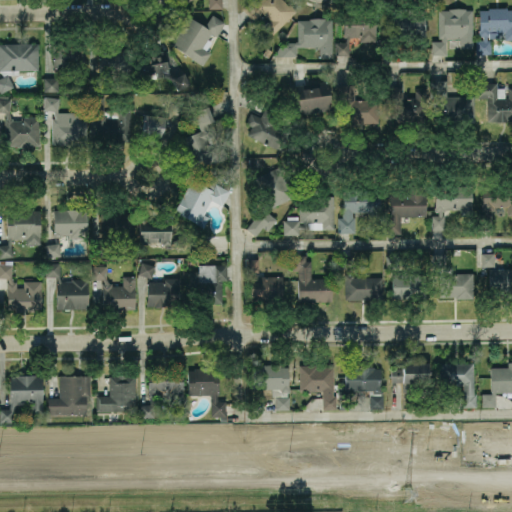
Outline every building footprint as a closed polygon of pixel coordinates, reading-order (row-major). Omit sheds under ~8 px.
[(187,0),(188,1),(189,0),(208,0),(208,8),(222,7),(221,0),(187,0)] [(272,35),(296,10),(289,3),(288,4),(284,0),(260,0),(257,3),(254,0),(250,0),(242,8),(254,20),(262,12),(270,20),(264,27),(272,35)] [(511,39),(511,9),(507,9),(507,7),(488,7),(488,9),(479,10),(479,36),(482,36),(482,40),(475,40),(475,53),(490,53),(490,40),(487,40),(487,36),(488,36),(488,38),(504,38),(504,39),(511,39)] [(376,42),(375,8),(343,8),(343,37),(346,37),(344,42),(334,42),(334,55),(349,55),(349,42),(351,37),(359,37),(359,42),(376,42)] [(425,39),(424,8),(391,8),(391,32),(382,32),(382,56),(395,56),(395,40),(425,39)] [(473,48),(472,9),(465,9),(465,8),(448,8),(448,10),(438,10),(438,38),(441,38),(441,41),(431,41),(431,54),(446,54),(445,38),(459,37),(459,48),(473,48)] [(170,44),(202,65),(210,52),(206,50),(211,41),(207,39),(211,33),(217,36),(226,22),(212,13),(204,25),(189,15),(170,44)] [(331,57),(331,19),(325,19),(325,18),(309,18),(309,20),(297,20),(297,41),(281,41),(273,56),(297,56),(297,47),(319,46),(319,57),(331,57)] [(43,77),(43,91),(59,91),(58,75),(70,75),(70,62),(84,62),(84,42),(54,42),(54,77),(43,77)] [(0,70),(6,70),(6,74),(0,77),(0,91),(1,93),(13,86),(8,75),(18,75),(18,70),(39,70),(38,43),(31,43),(4,43),(4,44),(0,44),(0,70)] [(89,77),(89,91),(101,91),(101,81),(119,81),(119,78),(128,78),(127,49),(117,49),(117,45),(99,45),(99,77),(89,77)] [(262,54),(267,47),(273,51),(269,58),(262,54)] [(164,49),(169,74),(174,77),(183,71),(190,83),(177,90),(171,80),(165,76),(156,78),(155,73),(140,76),(136,54),(145,52),(145,50),(157,48),(157,51),(164,49)] [(474,95),(474,123),(430,123),(429,79),(446,79),(446,96),(474,95)] [(331,111),(327,80),(317,81),(317,84),(302,86),(302,84),(293,85),(298,121),(314,119),(313,113),(331,111)] [(511,87),(511,121),(486,121),(486,97),(476,98),(476,82),(496,82),(496,87),(511,87)] [(378,122),(377,99),(354,100),(353,83),(337,84),(339,124),(378,122)] [(386,86),(387,123),(425,123),(425,89),(414,89),(414,97),(402,97),(401,86),(386,86)] [(86,111),(86,144),(52,144),(52,117),(55,117),(53,111),(42,109),(44,95),(59,98),(57,110),(58,112),(62,114),(73,114),(73,111),(86,111)] [(131,106),(132,142),(95,143),(95,114),(99,114),(98,110),(89,111),(89,96),(104,96),(104,110),(117,110),(117,106),(131,106)] [(40,145),(40,116),(21,116),(21,120),(12,120),(12,118),(11,118),(9,111),(10,99),(0,97),(0,111),(4,112),(6,118),(4,118),(4,146),(18,146),(18,147),(33,147),(33,145),(40,145)] [(280,151),(247,134),(251,126),(245,123),(250,112),(260,117),(268,99),(288,109),(278,128),(289,134),(280,151)] [(135,114),(168,119),(171,100),(185,102),(183,115),(172,113),(170,126),(165,125),(163,139),(141,136),(143,120),(135,119),(135,114)] [(189,172),(227,157),(222,144),(210,149),(206,138),(219,133),(208,105),(193,111),(200,130),(182,137),(190,157),(184,159),(189,172)] [(270,209),(295,196),(279,165),(253,179),(265,202),(252,218),(254,219),(246,228),(255,236),(263,227),(267,230),(277,219),(268,211),(270,209)] [(203,228),(209,217),(203,214),(211,199),(222,205),(230,191),(215,183),(212,189),(191,178),(173,211),(203,228)] [(506,216),(511,215),(511,185),(481,186),(481,210),(485,210),(485,214),(481,215),(481,229),(491,229),(491,214),(488,214),(488,210),(494,210),(494,206),(506,206),(506,216)] [(426,216),(425,186),(406,186),(406,193),(390,193),(390,216),(386,216),(386,234),(401,234),(401,216),(426,216)] [(472,209),(444,209),(444,211),(442,211),(442,214),(444,214),(444,229),(432,229),(432,215),(438,215),(438,210),(434,210),(434,186),(471,186),(472,209)] [(380,215),(380,190),(342,190),(343,217),(338,217),(338,232),(354,232),(354,215),(352,215),(352,211),(367,211),(367,215),(380,215)] [(334,195),(334,229),(298,230),(298,233),(283,234),(283,220),(287,220),(287,216),(298,216),(298,196),(334,195)] [(40,209),(41,245),(25,245),(25,238),(11,239),(10,244),(13,256),(0,257),(0,244),(7,243),(8,239),(6,239),(6,209),(13,209),(13,208),(33,208),(33,210),(40,209)] [(53,209),(86,208),(87,237),(70,238),(70,234),(61,234),(61,237),(53,237),(53,209)] [(134,212),(134,244),(123,244),(123,235),(113,236),(113,242),(107,242),(107,256),(91,256),(91,242),(100,242),(100,212),(134,212)] [(176,248),(178,252),(191,245),(185,234),(173,240),(175,245),(171,245),(170,218),(161,219),(161,220),(148,221),(148,218),(139,218),(139,244),(149,244),(149,242),(163,242),(163,244),(165,244),(165,248),(176,248)] [(45,244),(58,242),(60,255),(47,257),(45,244)] [(511,268),(494,268),(494,253),(481,253),(481,266),(489,266),(489,293),(507,293),(507,297),(511,297),(511,268)] [(473,273),(452,273),(452,266),(446,266),(446,254),(432,254),(432,273),(439,273),(439,296),(456,296),(456,298),(473,298),(473,273)] [(331,278),(331,300),(297,301),(297,270),(291,270),(291,255),(305,255),(305,260),(311,260),(311,278),(331,278)] [(339,268),(338,255),(351,255),(352,267),(339,268)] [(386,256),(386,268),(406,268),(405,255),(386,256)] [(40,281),(40,308),(32,308),(32,311),(14,311),(14,309),(7,309),(6,282),(9,282),(7,278),(0,277),(0,259),(12,260),(11,277),(13,282),(15,281),(15,287),(23,287),(23,281),(40,281)] [(282,276),(282,301),(251,301),(251,276),(245,276),(245,259),(258,259),(258,276),(282,276)] [(89,277),(89,308),(56,308),(56,281),(57,281),(56,276),(45,276),(45,262),(59,262),(60,276),(61,280),(71,280),(71,277),(89,277)] [(142,262),(155,266),(151,278),(138,274),(142,262)] [(221,303),(221,280),(226,280),(226,264),(198,264),(198,270),(189,270),(189,293),(204,293),(204,303),(221,303)] [(135,275),(136,310),(102,310),(102,283),(104,283),(102,279),(91,279),(91,266),(106,265),(106,278),(109,283),(112,282),(112,285),(115,285),(115,281),(119,281),(119,285),(122,285),(122,275),(135,275)] [(427,272),(392,273),(392,298),(428,297),(427,272)] [(382,276),(382,298),(345,299),(344,274),(353,273),(353,277),(382,276)] [(179,277),(162,277),(162,281),(147,281),(147,305),(179,305),(179,277)] [(511,361),(508,361),(508,367),(491,367),(491,393),(481,393),(481,407),(495,407),(495,392),(511,392),(511,361)] [(473,362),(473,393),(475,393),(475,406),(462,406),(462,385),(449,385),(449,394),(440,394),(440,362),(473,362)] [(333,365),(334,390),(299,391),(299,377),(295,377),(295,363),(313,363),(313,366),(333,365)] [(427,363),(427,383),(412,383),(412,392),(402,392),(402,382),(391,382),(391,367),(402,367),(402,363),(427,363)] [(289,392),(289,366),(281,366),(281,364),(252,364),(252,389),(278,389),(281,390),(281,392),(289,392)] [(225,415),(225,401),(216,401),(216,393),(218,393),(218,369),(212,369),(212,367),(193,367),(193,368),(188,368),(188,394),(211,394),(211,415),(225,415)] [(380,367),(381,394),(382,394),(382,408),(368,408),(368,390),(349,390),(350,409),(339,409),(338,376),(345,376),(344,367),(380,367)] [(183,400),(182,372),(147,373),(147,397),(149,397),(150,404),(139,404),(139,419),(157,419),(156,401),(183,400)] [(43,413),(42,375),(36,375),(36,373),(14,373),(14,374),(8,374),(8,408),(0,408),(0,421),(11,421),(11,412),(13,404),(30,403),(31,413),(43,413)] [(89,375),(89,395),(86,395),(86,414),(47,414),(47,396),(59,396),(59,375),(89,375)] [(135,375),(136,412),(95,413),(95,395),(109,395),(108,375),(135,375)] [(322,395),(336,395),(336,409),(322,409),(322,395)] [(275,396),(289,396),(289,409),(275,409),(275,396)]
